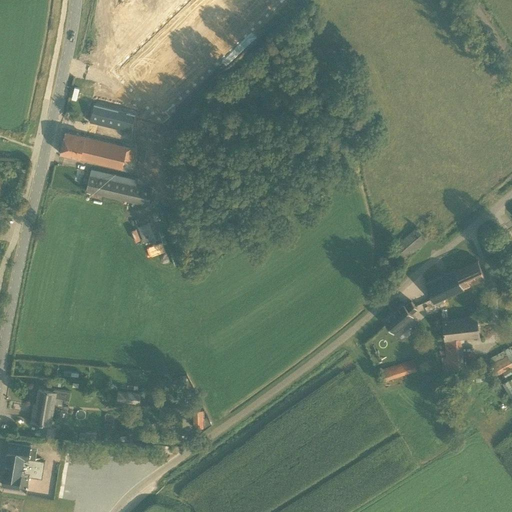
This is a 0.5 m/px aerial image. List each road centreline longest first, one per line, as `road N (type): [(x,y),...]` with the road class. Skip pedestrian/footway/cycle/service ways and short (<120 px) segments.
road 1 (unclassified): [(115,511),(362,322),(511,194)]
road 2 (tertiary): [(0,370),(75,0)]
